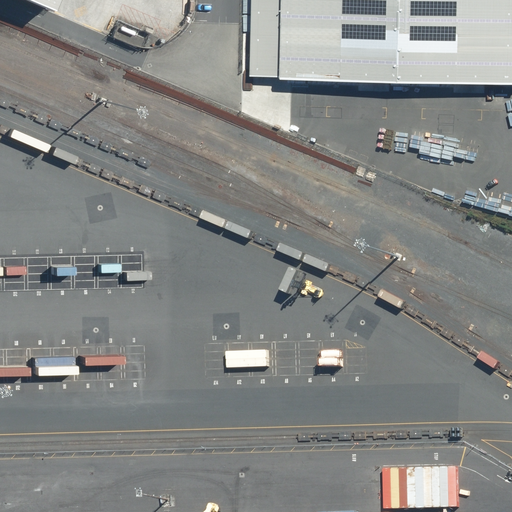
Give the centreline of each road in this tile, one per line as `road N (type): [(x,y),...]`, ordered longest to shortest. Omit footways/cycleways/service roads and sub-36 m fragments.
road 1 (unknown): [(119,467),(439,461),(511,486)]
road 2 (unknown): [(209,43),(221,72),(237,82),(492,89),(511,106)]
road 3 (unknown): [(477,161),(385,137),(345,86)]
